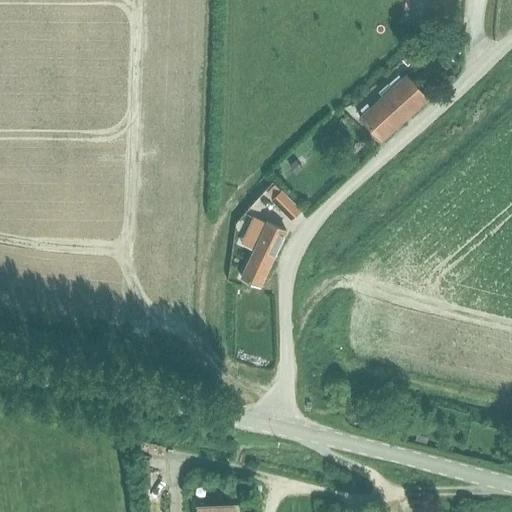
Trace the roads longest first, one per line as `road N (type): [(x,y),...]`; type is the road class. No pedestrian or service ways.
road 1 (unclassified): [(284,428),(287,255),(309,222),(511,37)]
road 2 (tertiary): [(284,428),(0,369)]
road 3 (tertiary): [(511,485),(284,428)]
